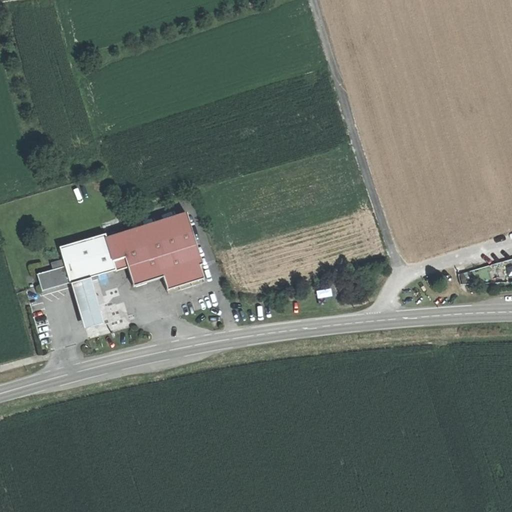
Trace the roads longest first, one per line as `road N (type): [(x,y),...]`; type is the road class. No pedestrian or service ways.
road 1 (secondary): [(0,393),(253,335),(511,311)]
road 2 (track): [(400,277),(314,0)]
